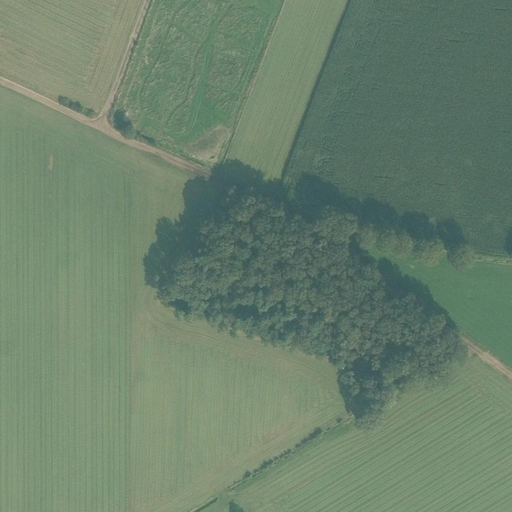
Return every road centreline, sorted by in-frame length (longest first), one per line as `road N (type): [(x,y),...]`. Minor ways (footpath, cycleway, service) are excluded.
road 1 (track): [(511,377),(313,229),(100,126)]
road 2 (track): [(100,126),(147,0)]
